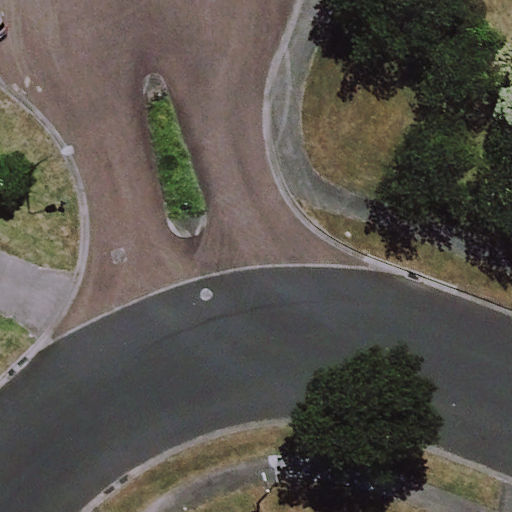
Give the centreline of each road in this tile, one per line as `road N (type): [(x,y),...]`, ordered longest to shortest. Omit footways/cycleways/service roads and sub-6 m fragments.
road 1 (residential): [(135,0),(228,354)]
road 2 (residential): [(511,393),(437,368),(344,351),(228,354)]
road 3 (residential): [(228,354),(135,393),(0,496)]
